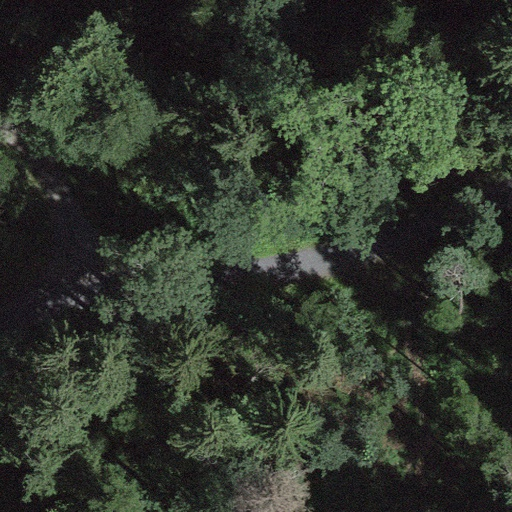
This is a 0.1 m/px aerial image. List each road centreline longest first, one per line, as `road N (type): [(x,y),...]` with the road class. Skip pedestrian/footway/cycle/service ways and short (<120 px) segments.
road 1 (track): [(511,188),(324,268),(96,277),(0,339)]
road 2 (track): [(96,277),(52,181),(0,115)]
